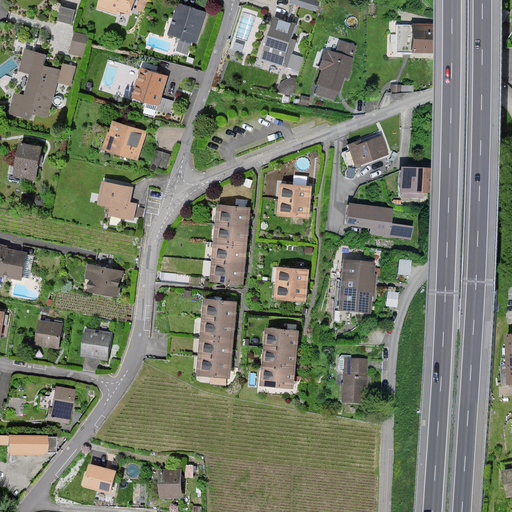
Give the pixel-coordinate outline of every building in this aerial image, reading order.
[(99,0),(98,6),(116,12),(117,9),(130,13),(134,1),(134,0),(99,0)] [(149,11),(153,0),(139,0),(137,7),(149,11)] [(320,0),(290,0),(290,3),(317,12),(320,0)] [(205,13),(179,5),(170,35),(196,43),(205,13)] [(288,23),(274,18),(264,48),(266,49),(263,58),(287,66),(295,40),(291,39),(295,25),(288,23)] [(433,24),(409,24),(408,54),(432,54),(433,24)] [(77,29),(70,51),(83,55),(90,33),(77,29)] [(323,70),(319,84),(340,91),(344,77),(346,77),(347,72),(355,47),(340,42),(336,54),(326,51),(321,69),(323,70)] [(44,56),(26,51),(21,70),(31,72),(25,96),(14,93),(9,113),(31,119),(33,112),(47,116),(56,81),(69,84),(74,67),(65,65),(63,73),(52,70),(41,67),(44,56)] [(166,77),(141,69),(133,97),(158,105),(162,90),(166,77)] [(296,92),(297,77),(288,77),(288,82),(283,81),(282,91),(296,92)] [(130,128),(114,123),(110,134),(108,133),(103,148),(137,158),(145,133),(130,128)] [(359,141),(349,145),(357,165),(373,159),(387,154),(381,137),(361,145),(359,141)] [(41,148),(20,144),(13,176),(34,180),(39,158),(41,148)] [(171,154),(155,150),(150,169),(157,171),(158,167),(166,170),(171,154)] [(431,169),(403,168),(402,191),(430,192),(431,169)] [(133,219),(136,205),(129,203),(130,197),(132,188),(104,182),(99,204),(111,206),(109,214),(133,219)] [(309,187),(282,185),(279,216),(307,218),(307,210),(309,194),(309,187)] [(139,204),(137,214),(144,215),(146,205),(139,204)] [(392,209),(348,204),(345,224),(371,227),(370,229),(370,234),(411,239),(412,228),(390,225),(392,209)] [(249,208),(217,206),(216,225),(214,243),(212,261),(211,281),(242,283),(244,269),(244,264),(245,259),(246,246),(247,232),(247,227),(248,223),(249,208)] [(25,253),(16,251),(4,249),(5,246),(0,245),(0,275),(20,279),(25,253)] [(375,264),(346,261),(340,309),(369,312),(372,287),(373,281),(375,264)] [(123,271),(89,265),(85,290),(119,296),(121,283),(123,271)] [(308,270),(279,267),(276,299),(305,301),(306,296),(307,276),(308,270)] [(385,304),(397,305),(398,290),(386,289),(385,304)] [(235,302),(204,299),(203,318),(201,337),(199,356),(198,374),(229,377),(230,364),(230,359),(231,353),(232,340),(233,327),(234,321),(234,316),(235,302)] [(61,323),(39,320),(36,344),(58,347),(59,335),(61,323)] [(297,331),(266,328),(265,348),(263,367),(262,384),(292,387),(294,374),(294,370),(295,355),(296,351),(296,345),(297,331)] [(108,347),(110,331),(85,329),(82,355),(107,358),(108,347)] [(341,384),(340,403),(364,404),(364,381),(365,360),(344,359),(344,385),(341,384)] [(50,409),(48,419),(69,422),(70,413),(74,390),(57,387),(54,409),(50,409)] [(47,452),(47,438),(11,437),(11,454),(44,454),(44,452),(47,452)] [(111,471),(89,465),(84,485),(109,492),(115,472),(111,471)] [(194,465),(185,465),(185,478),(194,478),(194,465)] [(159,471),(161,498),(181,497),(180,470),(159,471)]
